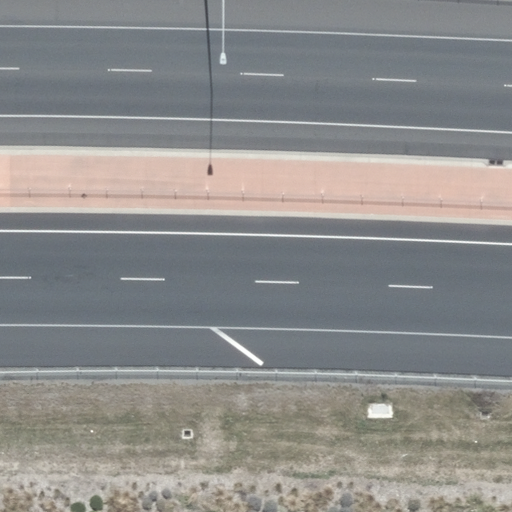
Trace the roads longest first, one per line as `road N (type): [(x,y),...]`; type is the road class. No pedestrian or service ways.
road 1 (motorway): [(511,294),(0,278)]
road 2 (motorway): [(0,71),(511,85)]
